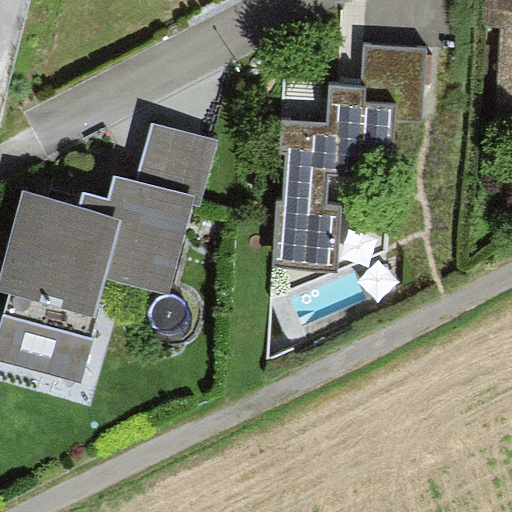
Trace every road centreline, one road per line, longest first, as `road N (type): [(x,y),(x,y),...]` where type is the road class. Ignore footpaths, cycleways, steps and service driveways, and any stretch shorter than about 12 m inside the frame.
road 1 (track): [(21,511),(511,273)]
road 2 (residential): [(39,133),(297,0)]
